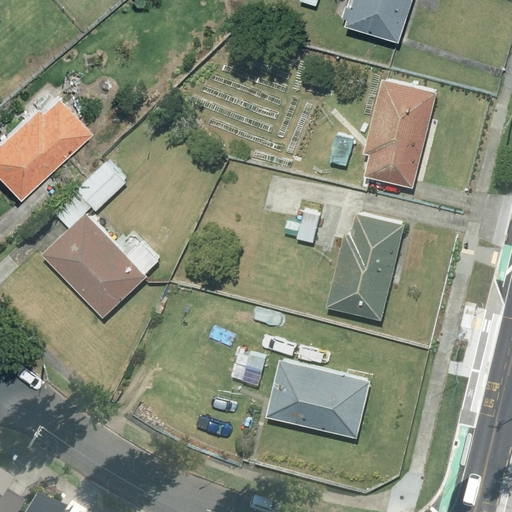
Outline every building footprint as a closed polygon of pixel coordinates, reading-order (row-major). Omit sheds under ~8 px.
[(407,34),(417,0),(358,0),(353,17),(407,34)] [(304,60),(299,90),(331,96),(336,66),(304,60)] [(421,179),(443,84),(390,72),(368,166),(421,179)] [(0,168),(24,194),(95,126),(58,86),(0,141),(0,168)] [(339,130),(334,157),(354,161),(360,134),(339,130)] [(155,269),(92,203),(48,245),(111,311),(155,269)] [(360,227),(351,225),(333,297),(388,310),(411,216),(366,205),(360,227)] [(326,208),(306,206),(301,238),(321,241),(326,208)] [(377,374),(287,352),(274,409),(364,431),(377,374)] [(17,475),(0,465),(0,511),(16,511),(26,498),(9,489),(17,475)] [(54,511),(33,499),(25,511),(54,511)]
